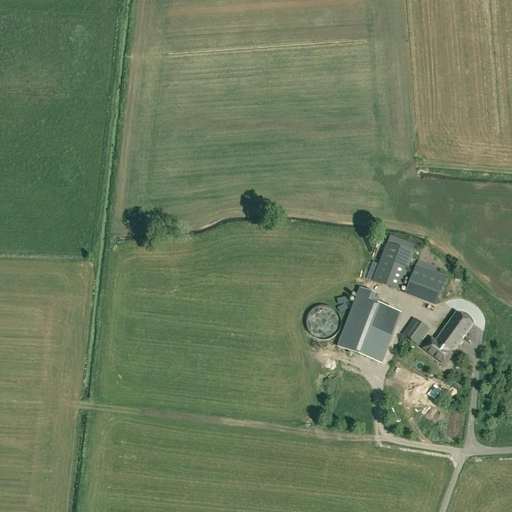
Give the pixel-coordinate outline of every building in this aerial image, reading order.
[(414,254),(388,244),(373,281),(400,291),(414,254)] [(436,306),(447,277),(417,265),(406,294),(436,306)] [(361,289),(339,347),(382,364),(401,313),(369,301),(372,293),(361,289)] [(424,350),(446,365),(454,354),(453,354),(474,324),(458,312),(437,340),(433,337),(424,350)] [(403,335),(419,345),(430,330),(413,320),(403,335)] [(434,399),(441,389),(434,384),(427,395),(434,399)]
